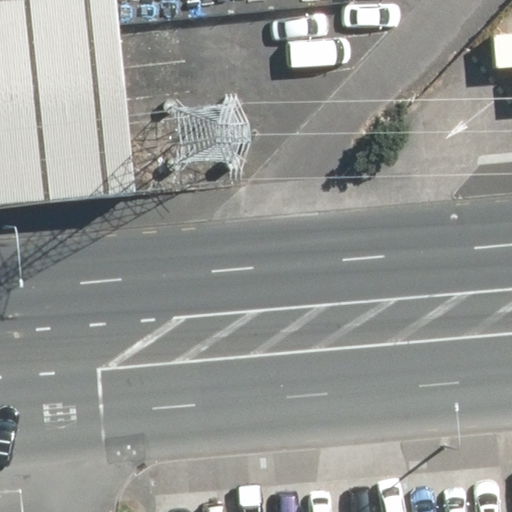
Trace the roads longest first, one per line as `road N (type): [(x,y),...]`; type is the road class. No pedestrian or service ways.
road 1 (primary): [(14,355),(511,313)]
road 2 (unclassified): [(14,355),(28,511)]
